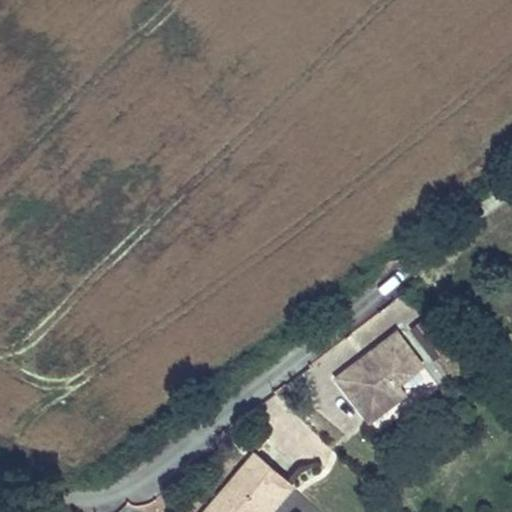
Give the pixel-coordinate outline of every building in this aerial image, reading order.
[(404,332),(427,363),(452,345),(428,314),(404,332)] [(406,354),(377,321),(321,372),(350,404),(364,391),(372,400),(392,382),(384,373),(406,354)] [(372,400),(364,391),(350,404),(357,413),(372,400)] [(250,511),(260,500),(243,486),(257,470),(240,457),(195,511),(250,511)] [(274,484),(257,470),(243,486),(260,500),(274,484)]
